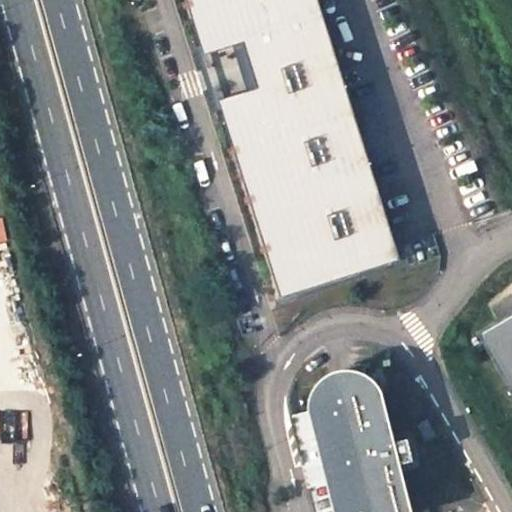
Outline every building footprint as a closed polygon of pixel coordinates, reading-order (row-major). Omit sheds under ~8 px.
[(218,101),(280,298),(400,260),(317,0),(185,0),(203,56),(242,44),(256,89),(218,101)] [(0,221),(0,242),(9,241),(6,220),(0,221)] [(511,302),(493,313),(499,324),(477,337),(511,396),(511,302)] [(319,383),(325,406),(364,396),(358,374),(319,383)] [(315,409),(340,511),(403,511),(392,466),(413,461),(407,439),(387,444),(374,394),(364,396),(325,406),(315,409)] [(426,420),(416,425),(425,441),(435,436),(426,420)]
